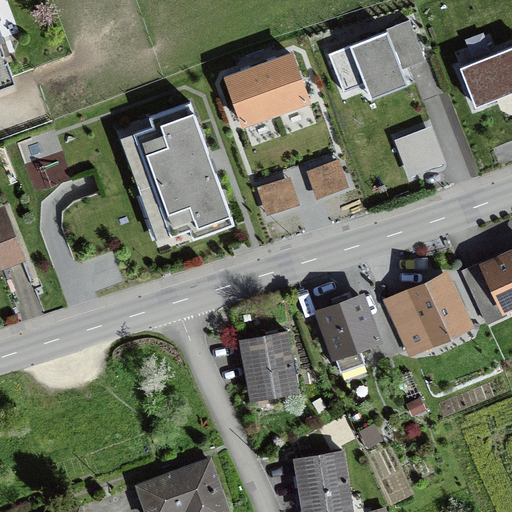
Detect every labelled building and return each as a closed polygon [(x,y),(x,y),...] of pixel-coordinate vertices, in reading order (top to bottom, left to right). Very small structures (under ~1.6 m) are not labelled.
[(0,10),(0,86),(15,81),(7,58),(12,56),(0,24),(0,16),(2,15),(0,10)] [(371,93),(408,78),(403,66),(426,57),(410,15),(349,39),(350,41),(328,50),(344,89),(366,81),(371,93)] [(511,40),(459,61),(475,103),(496,95),(509,128),(511,126),(511,40)] [(242,122),(312,97),(296,52),(273,60),(241,72),(226,77),(242,122)] [(192,232),(234,217),(190,95),(149,110),(152,120),(133,127),(170,232),(190,225),(192,232)] [(349,184),(339,155),(308,167),(318,195),(349,184)] [(300,202),(290,173),(257,184),(267,213),(300,202)] [(0,266),(25,256),(5,208),(0,210),(0,266)] [(486,322),(507,312),(506,308),(511,305),(511,242),(461,267),(486,322)] [(448,265),(382,296),(410,354),(475,323),(448,265)] [(345,380),(370,372),(363,353),(373,350),(370,341),(383,336),(365,286),(314,304),(332,355),(336,354),(345,380)] [(288,326),(239,335),(250,398),(299,390),(288,326)] [(427,407),(421,394),(406,401),(412,414),(427,407)] [(384,438),(374,420),(358,429),(368,447),(384,438)] [(344,446),(293,453),(301,511),(343,511),(344,511),(354,509),(344,446)] [(232,511),(211,453),(135,480),(146,511),(232,511)] [(85,511),(80,499),(46,511),(85,511)] [(388,511),(386,503),(369,509),(369,511),(388,511)]
